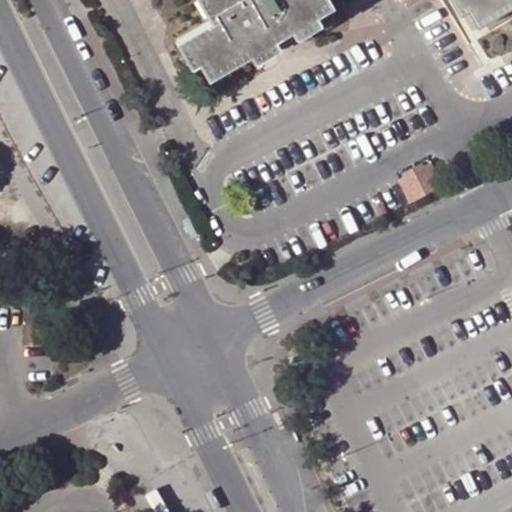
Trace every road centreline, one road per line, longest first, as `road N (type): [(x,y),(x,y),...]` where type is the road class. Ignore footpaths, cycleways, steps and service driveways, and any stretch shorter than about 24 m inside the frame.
road 1 (secondary): [(0,10),(173,360)]
road 2 (secondary): [(209,341),(43,0)]
road 3 (residential): [(511,200),(209,341)]
road 4 (residential): [(173,360),(0,445)]
road 5 (secondary): [(293,511),(209,341)]
road 6 (secondary): [(173,360),(247,511)]
